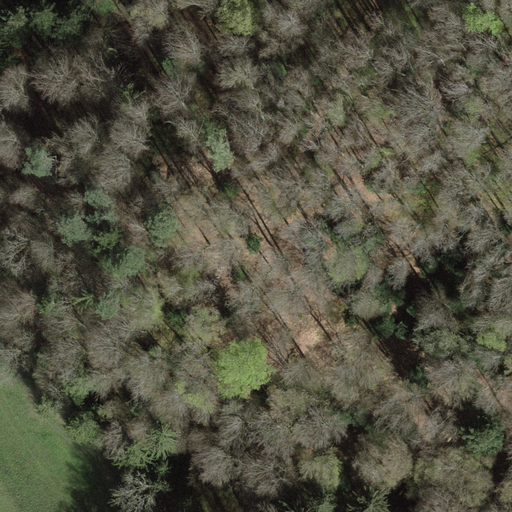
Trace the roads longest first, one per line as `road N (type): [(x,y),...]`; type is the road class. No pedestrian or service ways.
road 1 (track): [(282,185),(368,34),(375,0)]
road 2 (track): [(128,511),(96,457),(36,397)]
